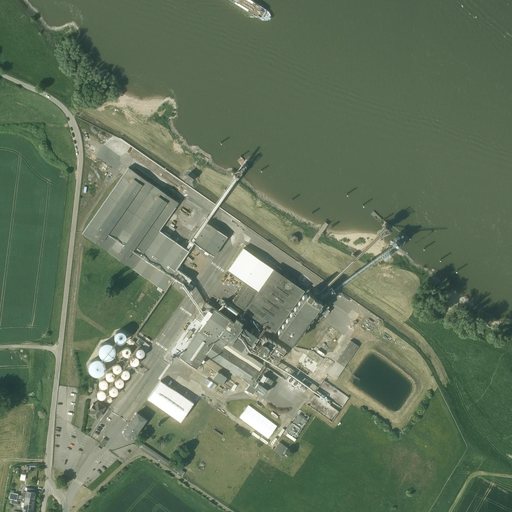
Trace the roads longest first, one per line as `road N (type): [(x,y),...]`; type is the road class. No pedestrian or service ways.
road 1 (unclassified): [(0,74),(62,107),(77,132),(48,483)]
road 2 (unknown): [(174,466),(150,453),(122,452),(66,507)]
